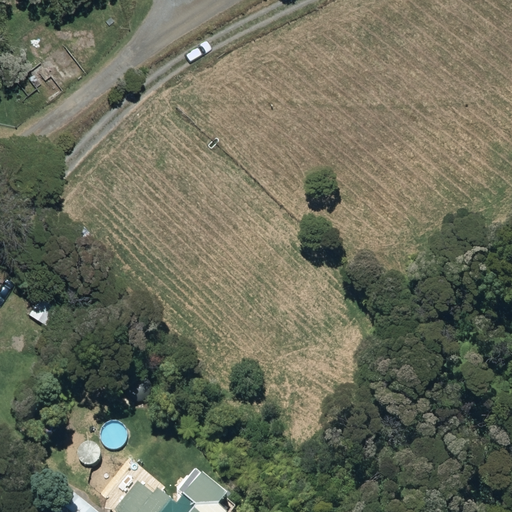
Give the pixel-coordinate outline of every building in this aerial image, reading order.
[(114,21),(107,12),(102,16),(108,25),(114,21)] [(27,315),(45,326),(56,309),(38,298),(27,315)] [(0,333),(0,357),(12,345),(0,333)] [(113,511),(211,511),(219,503),(193,482),(170,511),(152,496),(150,499),(133,487),(113,511)] [(84,511),(66,497),(52,511),(84,511)]
